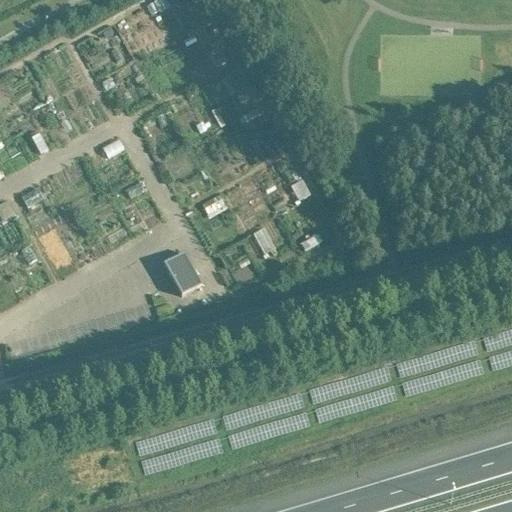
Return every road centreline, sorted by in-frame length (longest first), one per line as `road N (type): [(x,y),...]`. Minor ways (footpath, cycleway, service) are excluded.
road 1 (unclassified): [(511,239),(0,386)]
road 2 (motorway): [(511,458),(334,511)]
